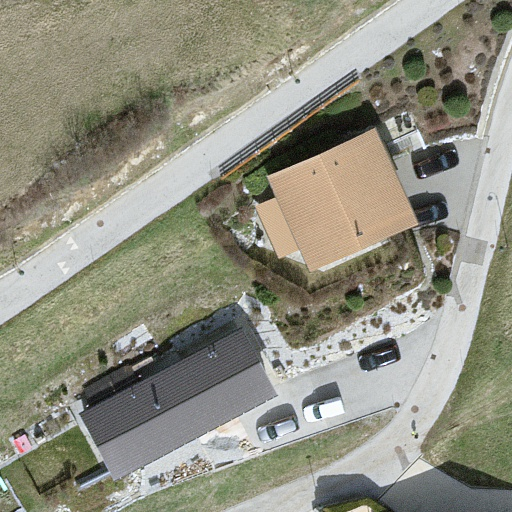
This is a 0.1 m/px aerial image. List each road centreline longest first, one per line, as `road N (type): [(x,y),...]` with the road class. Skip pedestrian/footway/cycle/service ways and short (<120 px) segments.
road 1 (residential): [(414,0),(0,280)]
road 2 (residential): [(511,150),(416,419),(307,511)]
